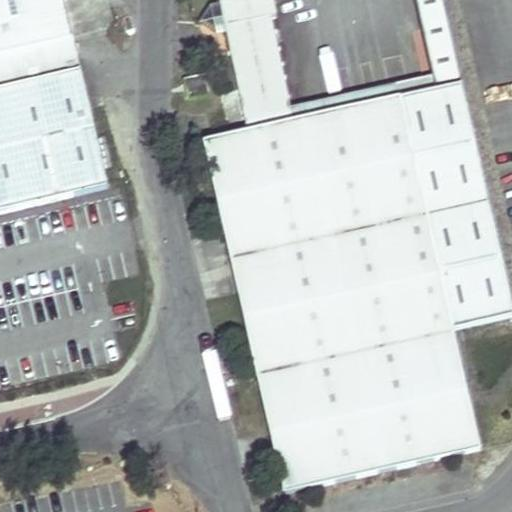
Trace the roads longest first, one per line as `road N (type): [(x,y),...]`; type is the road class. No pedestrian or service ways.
road 1 (unclassified): [(210,403),(168,198),(155,79),(157,0)]
road 2 (unclassified): [(0,450),(210,403)]
